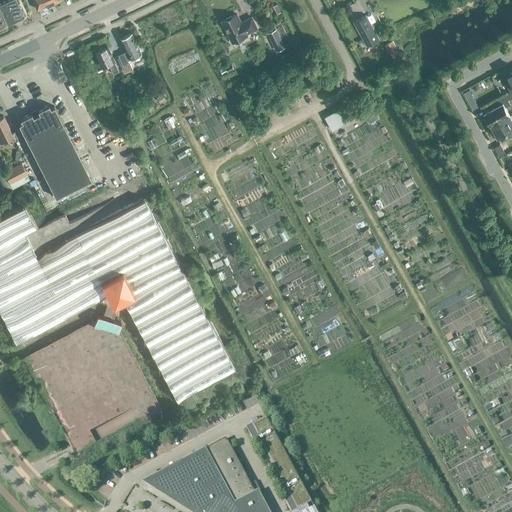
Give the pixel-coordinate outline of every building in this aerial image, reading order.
[(0,0),(0,9),(7,23),(17,19),(7,0),(0,0)] [(7,0),(17,19),(27,14),(20,0),(7,0)] [(34,0),(38,10),(51,4),(49,0),(34,0)] [(246,33),(257,28),(252,17),(243,21),(244,22),(241,23),(237,14),(222,21),(233,42),(247,35),(246,33)] [(380,39),(366,15),(354,21),(367,46),(380,39)] [(276,30),(269,33),(271,38),(278,34),(276,30)] [(123,66),(122,68),(121,68),(124,73),(133,69),(128,60),(142,53),(132,33),(121,38),(127,51),(124,52),(118,55),(123,66)] [(271,38),(277,50),(284,46),(278,34),(271,38)] [(392,40),(385,44),(389,51),(396,48),(392,40)] [(114,73),(119,70),(108,46),(103,48),(101,48),(98,49),(97,51),(96,52),(103,67),(109,64),(114,73)] [(231,62),(224,65),(229,74),(235,71),(231,62)] [(508,78),(503,81),(509,92),(507,94),(510,99),(511,97),(511,72),(510,74),(511,76),(507,78),(508,78)] [(495,107),(484,113),(491,125),(509,115),(505,107),(511,104),(508,100),(510,99),(507,94),(492,102),(495,107)] [(39,113),(36,115),(44,131),(62,122),(54,106),(50,108),(48,104),(38,110),(39,113)] [(334,128),(355,117),(348,104),(327,115),(334,128)] [(224,112),(218,115),(222,121),(228,118),(224,112)] [(26,140),(44,131),(36,115),(33,117),(31,113),(20,118),(22,122),(18,124),(26,140)] [(491,125),(489,126),(493,132),(495,131),(498,137),(508,131),(511,136),(511,135),(511,119),(509,115),(491,125)] [(0,142),(7,139),(9,143),(15,140),(3,116),(0,117),(0,142)] [(26,140),(36,159),(71,141),(62,122),(44,131),(26,140)] [(36,159),(46,178),(81,160),(71,141),(36,159)] [(81,160),(46,178),(55,197),(91,179),(81,160)] [(10,183),(27,174),(21,163),(4,171),(10,183)] [(236,370),(200,301),(145,199),(37,256),(26,236),(37,230),(23,204),(0,216),(0,314),(15,343),(96,300),(106,303),(102,317),(97,315),(96,321),(94,326),(99,328),(101,324),(118,330),(119,326),(120,321),(115,320),(113,319),(114,317),(117,306),(128,310),(177,402),(236,370)] [(372,205),(376,211),(384,207),(380,199),(376,201),(377,203),(372,205)] [(236,236),(228,240),(231,246),(239,242),(236,236)] [(296,346),(291,349),(294,354),(299,351),(296,346)] [(267,420),(253,428),(298,511),(308,507),(312,505),(267,420)] [(206,456),(151,485),(192,511),(265,511),(226,440),(204,452),(206,456)]
